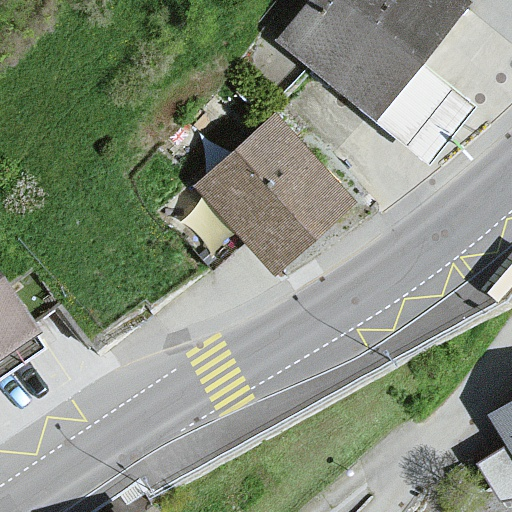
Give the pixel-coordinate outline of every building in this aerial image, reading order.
[(325,0),(303,30),(382,90),(408,109),(447,58),(490,0),(325,0)] [(408,109),(382,90),(375,103),(453,154),(495,94),(447,58),(408,109)] [(292,104),(216,179),(305,270),(382,195),(292,104)] [(0,349),(40,322),(0,263),(0,349)] [(144,511),(137,502),(122,511),(144,511)]
